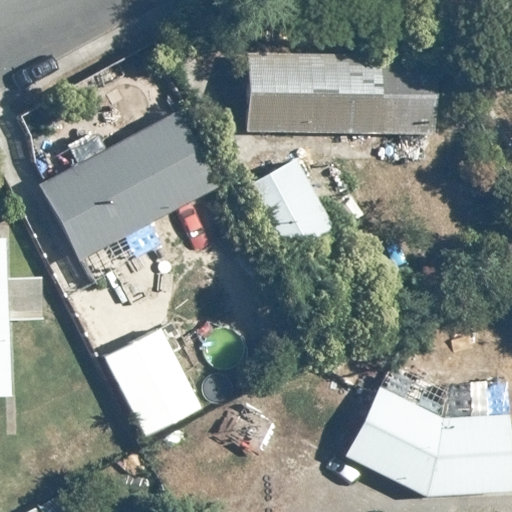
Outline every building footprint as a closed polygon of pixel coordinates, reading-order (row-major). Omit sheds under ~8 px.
[(369,0),(249,0),(248,85),(445,89),(446,1),(369,0)] [(181,58),(44,125),(91,220),(228,153),(181,58)] [(269,268),(356,216),(328,169),(302,185),(282,150),(221,186),(269,268)] [(0,178),(0,346),(8,347),(20,180),(0,178)] [(193,408),(150,327),(94,357),(137,437),(193,408)] [(511,370),(367,337),(351,405),(511,441),(511,370)] [(304,432),(326,374),(299,363),(276,422),(304,432)]
